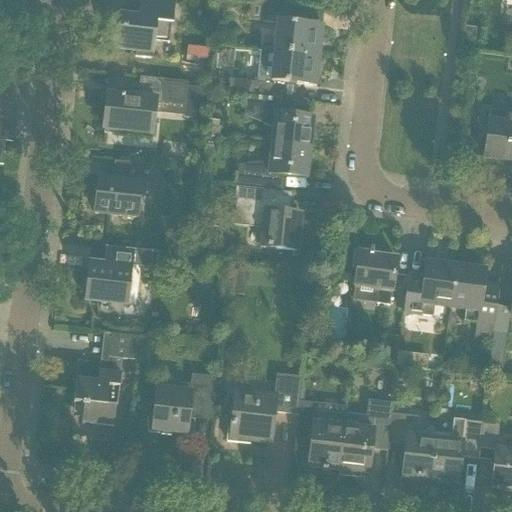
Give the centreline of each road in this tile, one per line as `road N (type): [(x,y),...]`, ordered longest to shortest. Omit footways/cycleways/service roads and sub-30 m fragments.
road 1 (residential): [(8,507),(60,0)]
road 2 (residential): [(511,215),(396,200),(374,188),(362,163),(379,0)]
